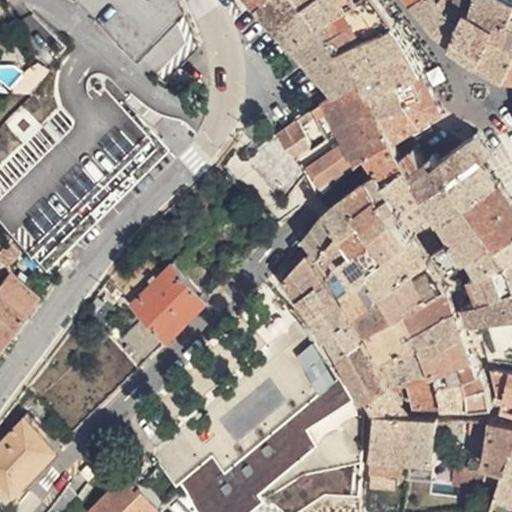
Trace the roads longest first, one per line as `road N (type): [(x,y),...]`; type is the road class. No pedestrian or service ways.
road 1 (residential): [(25,511),(263,248),(317,200),(466,109)]
road 2 (secondary): [(0,384),(69,290),(220,130)]
road 3 (residential): [(220,130),(160,104),(41,0)]
road 4 (secondary): [(220,130),(229,97),(224,41),(198,0)]
road 5 (residential): [(466,109),(406,0)]
